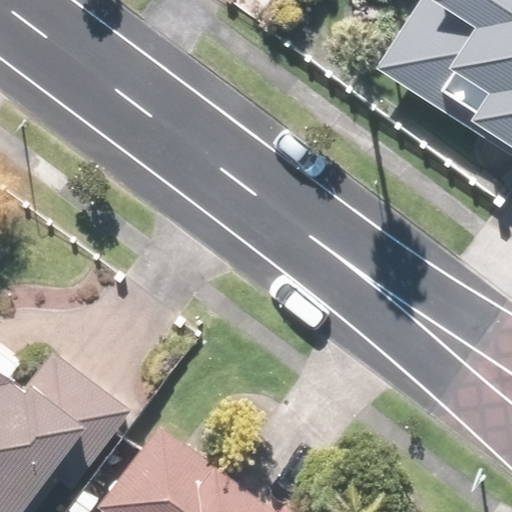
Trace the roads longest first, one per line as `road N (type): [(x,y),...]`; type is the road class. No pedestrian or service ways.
road 1 (residential): [(0,4),(399,305)]
road 2 (residential): [(511,440),(453,395),(399,305)]
